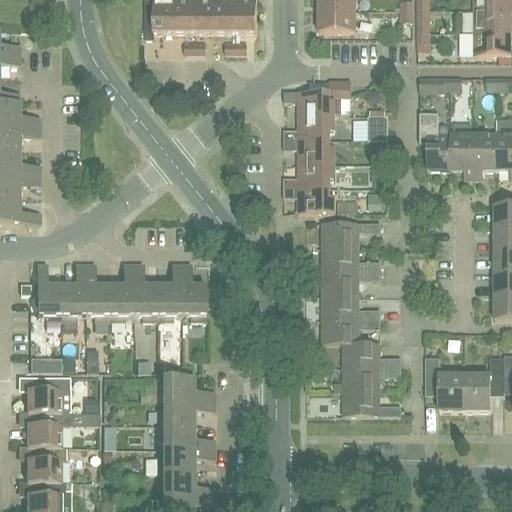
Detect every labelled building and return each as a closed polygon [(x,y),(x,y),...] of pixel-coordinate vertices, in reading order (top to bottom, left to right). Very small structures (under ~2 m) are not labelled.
[(236,0),(216,1),(216,38),(236,38),(236,0)] [(256,0),(236,0),(236,38),(256,37),(256,0)] [(356,0),(318,0),(319,16),(356,16),(356,0)] [(429,0),(416,0),(417,14),(430,14),(429,0)] [(511,0),(473,0),(474,14),(511,14),(511,0)] [(155,44),(156,38),(175,38),(175,1),(154,1),(154,2),(144,2),(144,32),(144,44),(155,44)] [(175,38),(195,38),(195,1),(175,1),(175,38)] [(195,38),(216,38),(216,1),(195,1),(195,38)] [(413,17),(413,5),(400,5),(400,17),(413,17)] [(417,26),(417,37),(430,37),(430,14),(417,14),(417,26)] [(474,14),(474,37),(511,37),(511,14),(474,14)] [(356,16),(319,16),(319,37),(356,37),(356,16)] [(413,27),(413,17),(400,17),(400,27),(413,27)] [(417,37),(416,48),(430,48),(430,37),(417,37)] [(474,37),(474,60),(511,60),(511,37),(474,37)] [(195,59),(195,46),(184,46),(184,59),(195,59)] [(195,46),(195,59),(206,59),(205,46),(195,46)] [(236,59),(236,46),(224,46),(224,59),(236,59)] [(236,46),(236,59),(246,59),(246,46),(236,46)] [(0,59),(20,60),(20,50),(0,49),(0,59)] [(0,70),(20,70),(20,60),(0,59),(0,70)] [(451,95),(451,82),(419,82),(419,98),(446,98),(446,95),(451,95)] [(462,82),(451,82),(451,95),(462,96),(462,82)] [(496,82),(485,82),(485,95),(496,95),(496,82)] [(508,82),(496,82),(496,95),(507,95),(508,82)] [(284,96),(284,107),(299,107),(299,121),(335,121),(336,106),(331,106),(331,102),(352,102),(352,86),(331,86),(331,97),(284,96)] [(0,107),(20,108),(20,99),(0,98),(0,107)] [(0,131),(41,132),(41,122),(20,122),(20,108),(0,107),(0,131)] [(428,175),(451,175),(451,138),(438,138),(438,117),(420,117),(420,148),(428,148),(428,175)] [(284,135),(284,145),(331,145),(331,136),(335,136),(335,121),(299,121),(299,135),(284,135)] [(367,145),(388,145),(388,121),(367,121),(367,145)] [(0,156),(20,156),(20,142),(41,142),(41,132),(0,131),(0,156)] [(473,138),(451,138),(451,175),(464,175),(464,184),(473,184),(473,138)] [(473,138),(473,184),(483,184),(483,175),(496,175),(496,138),(473,138)] [(511,138),(496,138),(496,175),(509,175),(509,184),(511,184),(511,138)] [(284,145),(284,154),(299,154),(299,169),(335,169),(335,153),(331,153),(331,145),(284,145)] [(20,156),(0,156),(0,180),(41,180),(41,170),(20,170),(20,156)] [(284,183),(284,193),(331,193),(331,184),(335,184),(335,169),(299,169),(299,183),(284,183)] [(0,204),(20,204),(20,190),(41,191),(41,180),(0,180),(0,204)] [(284,193),(284,203),(299,203),(299,217),(335,217),(335,202),(331,202),(331,193),(284,193)] [(0,228),(41,228),(41,218),(20,218),(20,204),(0,204),(0,228)] [(511,232),(511,209),(494,209),(494,232),(511,232)] [(322,227),(321,251),(359,252),(359,237),(380,237),(380,227),(322,227)] [(511,232),(494,232),(494,255),(511,254),(511,232)] [(359,252),(321,251),(321,276),(380,276),(380,266),(359,266),(359,252)] [(511,254),(494,255),(494,278),(511,277),(511,254)] [(122,289),(108,289),(109,326),(124,326),(124,320),(133,320),(133,268),(122,268),(122,289)] [(142,268),(133,268),(133,320),(141,320),(141,326),(157,326),(156,289),(142,289),(142,268)] [(156,289),(157,326),(172,326),(172,320),(181,320),(181,268),(170,268),(170,289),(156,289)] [(191,268),(181,268),(181,320),(189,320),(189,326),(205,326),(205,289),(191,289),(191,268)] [(61,326),(60,290),(47,289),(47,269),(36,269),(36,321),(45,321),(45,326),(61,326)] [(85,269),(74,269),(74,290),(60,290),(61,326),(77,326),(77,321),(85,321),(85,269)] [(85,269),(85,321),(93,321),(93,326),(109,326),(108,289),(95,289),(95,269),(85,269)] [(321,276),(321,300),(358,300),(358,285),(380,285),(380,276),(321,276)] [(511,277),(494,278),(494,301),(511,300),(511,277)] [(30,290),(20,290),(20,299),(30,299),(30,290)] [(358,300),(321,300),(321,324),(379,324),(380,315),(358,315),(358,300)] [(511,300),(494,301),(494,324),(511,324),(511,300)] [(321,324),(321,348),(379,348),(358,348),(358,334),(379,334),(379,324),(321,324)] [(379,348),(321,348),(321,349),(343,349),(343,372),(401,372),(401,363),(379,363),(379,348)] [(511,359),(503,360),(503,362),(504,389),(511,389),(511,359)] [(61,362),(30,362),(30,377),(61,377),(61,362)] [(439,416),(465,416),(465,369),(439,369),(439,362),(425,362),(425,392),(439,392),(439,416)] [(490,369),(465,369),(465,416),(490,416),(490,392),(504,392),(504,389),(503,362),(490,362),(490,369)] [(86,365),(87,378),(99,378),(98,365),(86,365)] [(138,378),(151,377),(151,365),(138,365),(138,378)] [(343,372),(343,396),(379,397),(379,382),(401,382),(401,372),(343,372)] [(26,418),(39,418),(52,419),(68,419),(68,417),(69,417),(69,382),(39,382),(39,395),(26,395),(26,418)] [(194,382),(157,382),(157,398),(162,398),(162,407),(215,407),(215,397),(194,397),(194,382)] [(343,421),(400,421),(400,411),(379,411),(379,397),(343,396),(343,421)] [(97,403),(87,403),(87,416),(97,416),(97,403)] [(157,431),(194,431),(194,417),(215,417),(215,407),(162,407),(162,416),(157,416),(157,431)] [(26,452),(39,452),(61,452),(61,431),(68,431),(68,419),(52,419),(39,418),(39,429),(26,429),(26,452)] [(84,418),(84,431),(96,431),(96,418),(84,418)] [(194,445),(194,431),(157,431),(157,447),(162,447),(162,455),(215,455),(215,445),(194,445)] [(26,487),(38,487),(60,487),(61,466),(65,466),(65,452),(61,452),(39,452),(39,463),(26,463),(26,487)] [(98,453),(83,453),(82,466),(98,467),(98,453)] [(157,479),(194,479),(194,465),(215,465),(215,455),(162,455),(162,464),(157,464),(157,479)] [(194,479),(157,479),(157,495),(163,495),(163,503),(215,503),(215,493),(194,493),(194,479)] [(26,499),(26,501),(25,511),(60,511),(60,500),(65,500),(65,487),(60,487),(38,487),(38,499),(26,499)] [(215,511),(215,503),(163,503),(163,511),(157,511),(215,511)]
